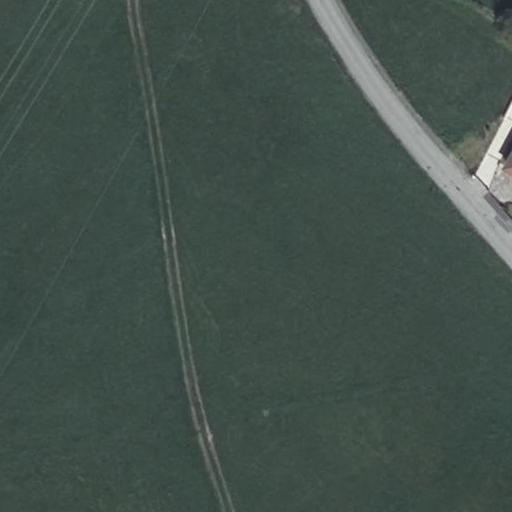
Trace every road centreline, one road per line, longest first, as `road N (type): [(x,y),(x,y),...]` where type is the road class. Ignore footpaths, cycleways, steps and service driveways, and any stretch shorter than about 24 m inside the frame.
road 1 (track): [(224,511),(195,427),(162,278),(139,0)]
road 2 (residential): [(326,0),(511,233)]
